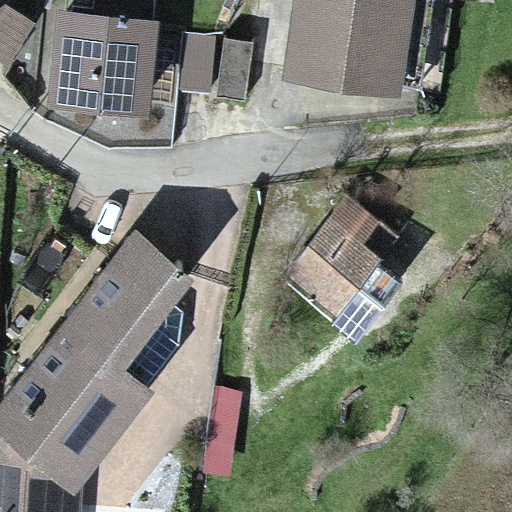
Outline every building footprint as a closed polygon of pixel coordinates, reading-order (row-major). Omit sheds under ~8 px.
[(160,0),(154,0),(60,0),(57,95),(156,99),(160,0)] [(302,0),(296,58),(406,70),(413,0),(302,0)] [(248,43),(185,35),(180,79),(242,88),(248,43)] [(350,192),(296,264),(354,307),(408,235),(350,192)] [(142,213),(0,401),(0,414),(84,476),(154,372),(126,350),(198,254),(142,213)] [(0,511),(81,511),(84,476),(0,414),(0,511)]
